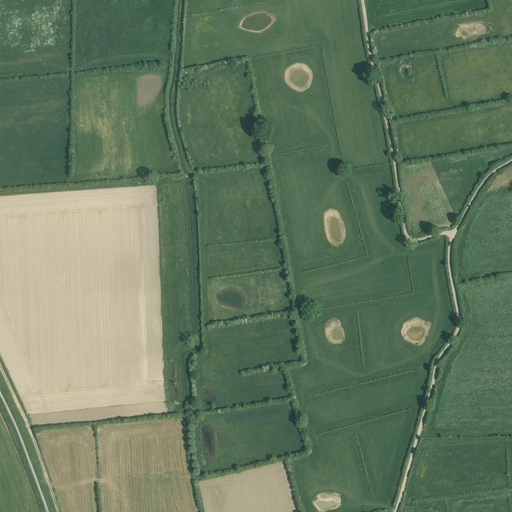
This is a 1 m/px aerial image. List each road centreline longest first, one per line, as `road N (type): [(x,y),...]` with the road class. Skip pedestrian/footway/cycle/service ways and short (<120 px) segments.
road 1 (track): [(395,511),(436,363),(458,326),(449,264),(454,233)]
road 2 (track): [(454,233),(416,240),(405,233),(362,0)]
road 3 (track): [(0,190),(190,173)]
road 4 (track): [(59,511),(0,364)]
